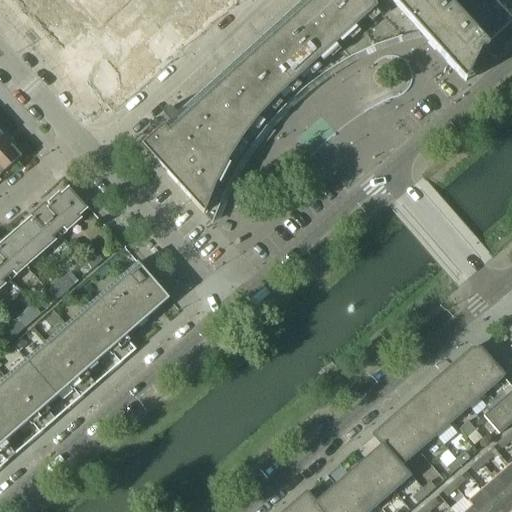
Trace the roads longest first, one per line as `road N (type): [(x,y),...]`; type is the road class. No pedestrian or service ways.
road 1 (residential): [(246,511),(498,293)]
road 2 (residential): [(233,307),(2,511)]
road 3 (residential): [(83,145),(130,119),(261,0)]
road 4 (residential): [(233,307),(83,145)]
road 5 (residential): [(394,177),(233,307)]
road 6 (residential): [(511,70),(394,177)]
road 7 (residential): [(498,293),(406,192)]
road 8 (residential): [(83,145),(0,52)]
